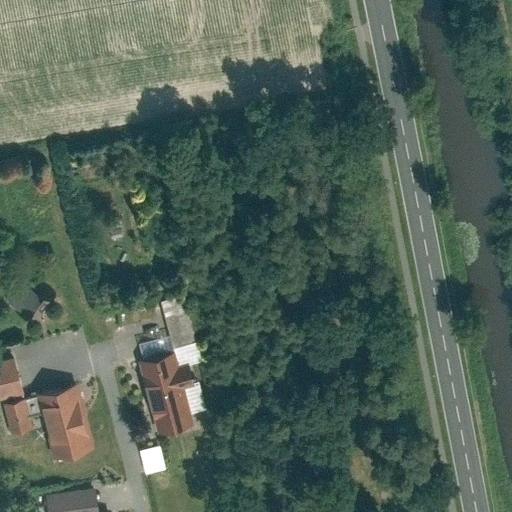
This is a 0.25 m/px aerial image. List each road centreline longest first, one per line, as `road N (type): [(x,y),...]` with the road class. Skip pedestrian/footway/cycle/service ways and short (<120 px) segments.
road 1 (tertiary): [(471,511),(373,0)]
road 2 (residential): [(114,364),(143,511)]
